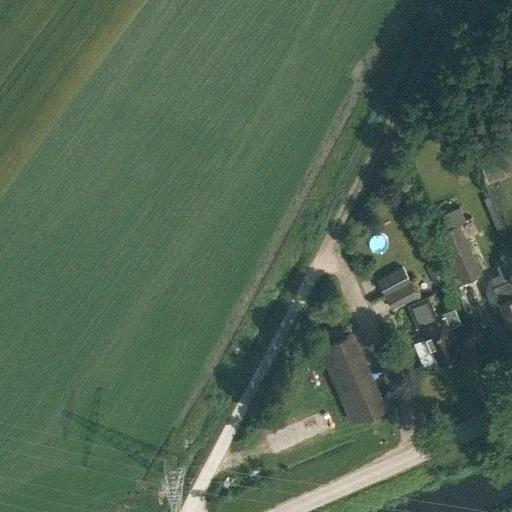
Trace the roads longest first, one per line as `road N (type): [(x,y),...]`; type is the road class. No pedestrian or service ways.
road 1 (track): [(456,0),(190,511)]
road 2 (unclassified): [(511,413),(285,511)]
